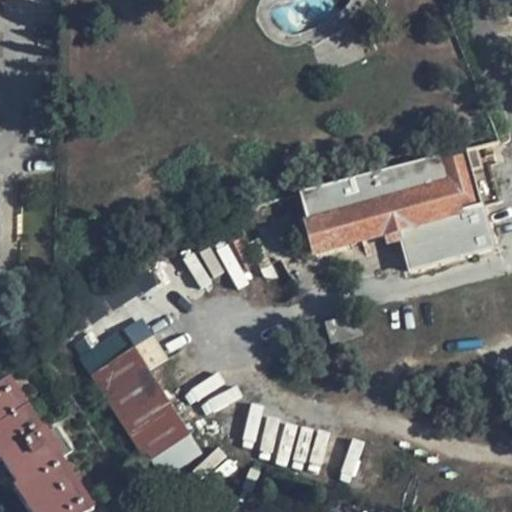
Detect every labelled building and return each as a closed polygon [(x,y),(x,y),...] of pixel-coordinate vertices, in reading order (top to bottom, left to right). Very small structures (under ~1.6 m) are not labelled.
[(511,4),(511,0),(498,0),(503,10),(511,4)] [(465,153),(471,171),(481,167),(476,149),(465,153)] [(461,154),(380,175),(400,240),(409,273),(494,249),(471,171),(465,153),(461,154)] [(400,240),(380,175),(294,200),(313,268),(400,240)] [(81,355),(91,372),(136,345),(125,328),(81,355)] [(156,335),(138,344),(149,367),(167,358),(156,335)] [(154,464),(169,486),(207,463),(137,352),(135,352),(93,379),(148,466),(151,463),(154,464)] [(87,511),(6,388),(0,391),(0,458),(35,511),(87,511)] [(74,453),(57,426),(45,434),(63,460),(74,453)]
